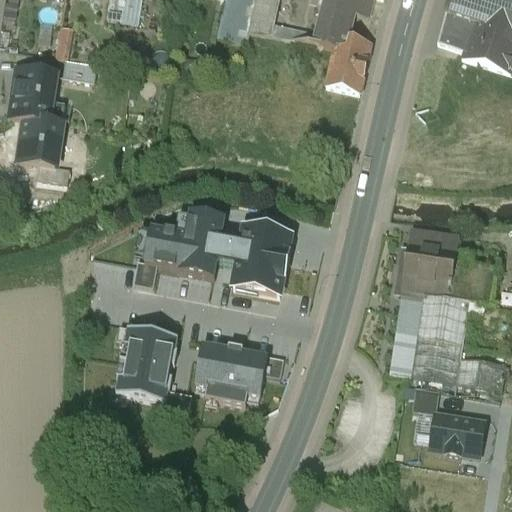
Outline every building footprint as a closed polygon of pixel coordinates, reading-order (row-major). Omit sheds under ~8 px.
[(126,0),(109,0),(106,25),(122,27),(126,0)] [(142,0),(126,0),(122,27),(123,27),(138,29),(142,0)] [(245,0),(245,4),(227,1),(217,44),(246,51),(249,40),(257,0),(245,0)] [(257,0),(249,40),(270,43),(280,0),(257,0)] [(373,2),(366,0),(332,0),(331,5),(325,4),(314,51),(332,55),(334,56),(335,55),(335,53),(343,55),(353,19),(367,22),(373,2)] [(511,0),(451,0),(446,19),(437,49),(463,58),(461,65),(511,79),(511,0)] [(371,50),(348,45),(346,55),(337,95),(360,100),(371,50)] [(335,55),(334,56),(332,55),(326,92),(337,95),(346,55),(343,55),(335,53),(335,55)] [(97,72),(65,67),(63,84),(94,89),(97,72)] [(56,82),(17,75),(9,123),(23,125),(48,129),(56,82)] [(48,129),(23,125),(16,168),(38,172),(55,175),(55,174),(62,131),(48,129)] [(69,176),(55,174),(55,175),(38,172),(36,187),(67,192),(69,176)] [(225,272),(230,248),(222,247),(226,226),(190,219),(186,242),(152,235),(145,270),(157,273),(214,284),(217,270),(225,272)] [(291,243),(244,234),(240,250),(230,248),(225,272),(236,274),(232,294),(278,303),(282,286),(284,286),(289,260),(287,259),(291,243)] [(457,244),(415,238),(413,251),(411,251),(409,264),(403,268),(399,296),(469,307),(493,311),(500,266),(499,266),(498,275),(471,271),(472,261),(455,258),(457,244)] [(153,294),(157,273),(145,270),(139,269),(134,290),(153,294)] [(469,307),(423,300),(411,383),(502,397),(505,372),(460,364),(469,307)] [(178,346),(129,336),(117,400),(166,410),(168,397),(178,346)] [(228,356),(204,352),(197,392),(208,394),(206,405),(246,412),(248,401),(259,403),(263,380),(266,363),(242,358),(243,355),(229,353),(228,356)] [(283,366),(266,363),(263,380),(280,382),(283,366)] [(439,398),(417,394),(413,416),(435,419),(439,398)] [(168,397),(166,410),(165,414),(189,419),(192,402),(168,397)] [(435,421),(429,457),(480,465),(486,429),(435,421)]
